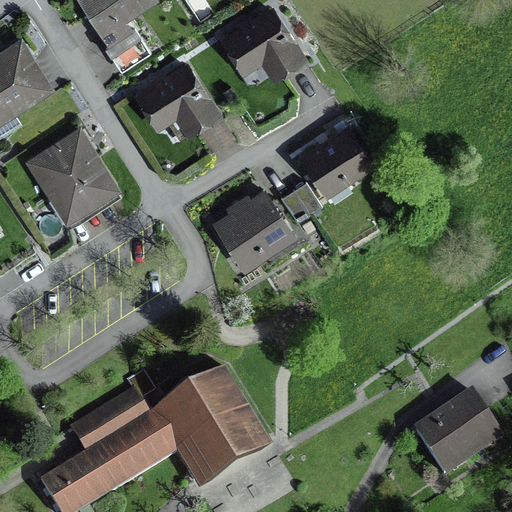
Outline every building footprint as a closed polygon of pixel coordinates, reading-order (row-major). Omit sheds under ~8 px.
[(77,0),(124,72),(150,55),(126,17),(152,0),(77,0)] [(280,73),(301,59),(271,13),(225,43),(243,71),(268,55),(280,73)] [(11,113),(50,88),(19,42),(0,54),(0,114),(9,109),(11,113)] [(178,139),(215,115),(185,69),(139,99),(157,127),(166,121),(178,139)] [(370,166),(347,130),(302,159),(322,191),(342,178),(345,182),(370,166)] [(66,221),(115,189),(78,132),(29,164),(66,221)] [(321,209),(304,183),(292,191),(308,217),(321,209)] [(295,225),(308,217),(292,191),(279,199),(295,225)] [(259,250),(288,232),(264,194),(245,206),(241,201),(212,220),(243,269),(263,256),(259,250)] [(79,511),(175,454),(192,482),(206,473),(257,441),(265,437),(223,369),(215,374),(212,369),(179,379),(155,404),(158,409),(148,415),(139,401),(153,392),(141,374),(128,382),(132,390),(76,424),(92,450),(39,482),(57,511),(79,511)] [(480,450),(500,437),(473,395),(415,433),(442,474),(463,461),(468,470),(485,458),(480,450)]
